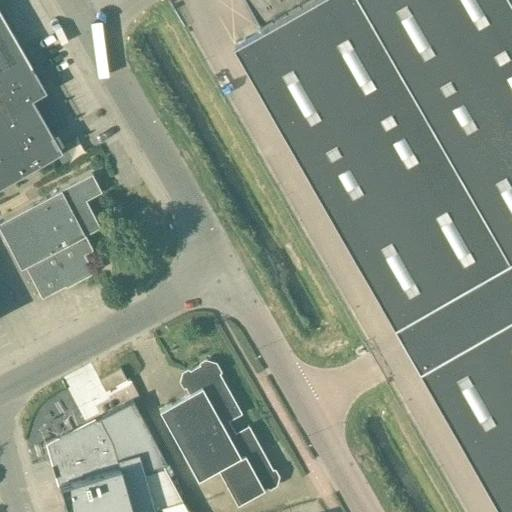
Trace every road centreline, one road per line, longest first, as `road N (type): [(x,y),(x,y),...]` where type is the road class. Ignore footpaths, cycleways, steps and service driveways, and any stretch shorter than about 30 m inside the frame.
road 1 (unknown): [(181,0),(481,511)]
road 2 (unclassified): [(200,263),(236,286),(366,511)]
road 3 (unclassified): [(70,0),(186,198),(203,246),(200,263)]
road 4 (unclassified): [(0,388),(177,297),(200,263)]
